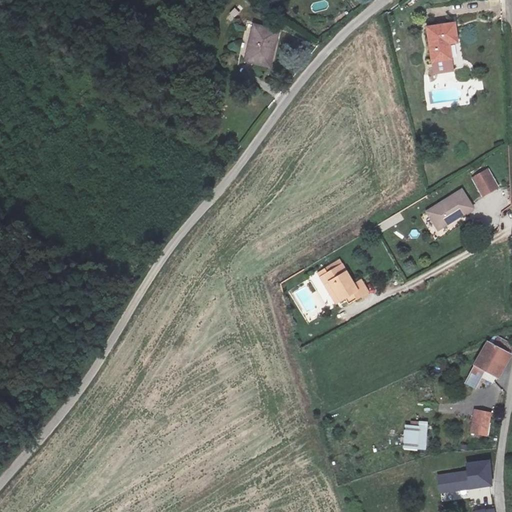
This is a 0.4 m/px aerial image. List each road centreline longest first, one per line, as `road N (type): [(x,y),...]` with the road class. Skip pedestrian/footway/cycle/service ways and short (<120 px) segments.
road 1 (unclassified): [(390,0),(312,66),(156,266),(80,392),(0,484)]
road 2 (unclassified): [(501,511),(511,393)]
